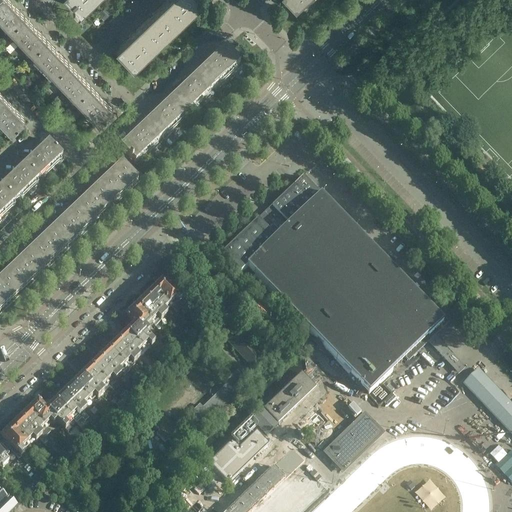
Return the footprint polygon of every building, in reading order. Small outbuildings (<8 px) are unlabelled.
[(24,17),(8,0),(0,0),(0,20),(10,31),(24,17)] [(80,10),(90,0),(70,0),(71,1),(73,3),(72,5),(76,9),(77,7),(79,10),(80,10)] [(179,21),(200,0),(167,0),(163,4),(179,21)] [(307,0),(289,0),(298,9),(307,0)] [(307,0),(298,9),(300,12),(312,0),(307,0)] [(156,43),(179,21),(163,4),(140,26),(156,43)] [(46,40),(24,17),(10,31),(32,54),(46,40)] [(132,65),(156,43),(140,26),(116,49),(117,49),(123,56),(132,65),(131,65),(132,65)] [(68,63),(46,40),(32,54),(54,77),(68,63)] [(123,56),(117,49),(115,51),(114,51),(121,58),(123,56)] [(227,77),(240,65),(226,49),(199,74),(214,90),(227,77)] [(91,86),(68,63),(54,77),(76,100),(91,86)] [(242,67),(240,65),(227,77),(229,79),(242,67)] [(188,115),(214,90),(199,74),(173,99),(188,115)] [(229,79),(227,77),(214,90),(216,92),(229,79)] [(113,110),(105,101),(91,86),(76,100),(98,124),(113,110)] [(214,90),(201,102),(203,104),(216,92),(214,90)] [(25,119),(3,95),(0,97),(0,121),(10,133),(25,119)] [(162,139),(188,115),(173,99),(147,124),(162,139)] [(201,102),(188,115),(190,117),(203,104),(201,102)] [(188,115),(175,127),(177,129),(190,117),(188,115)] [(131,162),(132,161),(135,164),(162,139),(147,124),(121,149),(130,158),(129,159),(131,162)] [(175,127),(162,139),(164,141),(177,129),(175,127)] [(162,139),(149,152),(151,154),(164,141),(162,139)] [(42,177),(62,158),(48,144),(28,163),(42,177)] [(149,152),(135,164),(137,166),(151,154),(149,152)] [(18,200),(42,177),(28,163),(4,186),(18,200)] [(114,204),(138,182),(122,165),(98,187),(114,204)] [(410,289),(407,287),(404,284),(393,272),(379,257),(341,218),(339,215),(338,215),(336,212),(326,202),(319,195),(303,178),(224,254),(222,256),(240,275),(247,269),(275,298),(272,301),(278,307),(281,304),(317,341),(313,344),(319,350),(322,347),(343,369),(369,395),(381,384),(392,372),(390,370),(403,358),(415,346),(426,335),(429,338),(443,324),(438,319),(432,312),(410,289)] [(138,182),(114,204),(115,205),(139,183),(138,182)] [(0,217),(18,200),(4,186),(0,189),(0,217)] [(91,226),(114,204),(98,187),(75,209),(91,226)] [(250,208),(244,202),(241,205),(247,211),(250,208)] [(114,204),(91,226),(92,227),(115,205),(114,204)] [(247,211),(241,205),(238,208),(244,214),(247,211)] [(244,214),(238,208),(234,211),(241,218),(244,214)] [(68,248),(91,226),(75,209),(52,231),(68,248)] [(337,211),(336,212),(338,215),(339,215),(341,218),(343,217),(345,215),(339,209),(337,211)] [(241,218),(234,211),(231,214),(237,221),(241,218)] [(237,221),(231,214),(228,217),(234,224),(237,221)] [(234,224),(228,217),(225,220),(231,227),(234,224)] [(231,227),(225,220),(222,223),(228,230),(231,227)] [(228,230),(222,223),(219,226),(225,233),(228,230)] [(91,226),(68,248),(69,249),(92,227),(91,226)] [(225,233),(219,226),(215,229),(222,236),(225,233)] [(222,236),(215,229),(212,232),(219,239),(222,236)] [(45,270),(68,248),(52,231),(29,253),(45,270)] [(68,248),(45,270),(46,272),(69,249),(68,248)] [(21,292),(45,270),(29,253),(5,276),(21,292)] [(45,270),(21,292),(23,294),(46,272),(45,270)] [(0,312),(21,292),(5,276),(0,280),(0,312)] [(182,301),(166,285),(163,282),(164,282),(163,281),(154,291),(171,309),(177,303),(178,305),(182,301)] [(406,282),(404,284),(407,287),(410,289),(411,288),(413,286),(407,281),(406,282)] [(171,309),(154,291),(145,299),(164,319),(167,315),(166,314),(171,309)] [(21,292),(0,312),(0,315),(23,294),(21,292)] [(164,319),(145,299),(136,308),(153,326),(159,321),(160,322),(164,319)] [(153,326),(136,308),(126,317),(127,318),(127,317),(135,325),(146,336),(149,333),(148,331),(153,326)] [(438,319),(443,324),(429,338),(426,335),(415,346),(403,358),(408,363),(420,351),(427,344),(431,340),(434,337),(449,324),(441,316),(438,319)] [(154,345),(146,336),(135,325),(127,334),(144,352),(149,347),(151,348),(154,345)] [(257,352),(246,341),(247,340),(246,339),(246,340),(235,330),(231,333),(230,334),(224,341),(247,365),(252,371),(264,360),(258,353),(259,352),(258,352),(257,352)] [(191,341),(197,335),(193,331),(187,337),(191,341)] [(144,352),(127,334),(118,343),(136,362),(140,359),(138,357),(144,352)] [(443,352),(446,349),(434,337),(431,340),(427,344),(439,356),(443,352)] [(136,362),(118,343),(109,351),(126,369),(132,364),(133,365),(136,362)] [(179,352),(185,347),(181,343),(175,349),(179,352)] [(173,358),(179,352),(175,349),(170,354),(173,358)] [(443,352),(439,356),(441,359),(444,362),(448,358),(452,355),(446,349),(443,352)] [(126,369),(109,351),(100,360),(119,379),(122,376),(121,374),(126,369)] [(445,402),(460,388),(425,351),(413,362),(435,386),(432,389),(438,395),(439,395),(445,402)] [(448,358),(444,362),(458,376),(462,372),(465,369),(452,355),(448,358)] [(119,379),(100,360),(91,369),(108,386),(114,381),(115,383),(119,379)] [(108,386),(91,369),(82,377),(101,397),(104,393),(103,392),(108,386)] [(306,377),(316,388),(324,381),(314,370),(306,377)] [(511,406),(479,372),(470,380),(465,385),(499,421),(511,434),(511,433),(511,406)] [(278,425),(316,388),(306,377),(302,373),(256,417),(252,421),(266,436),(278,425)] [(101,397),(82,377),(73,386),(90,404),(96,398),(97,400),(101,397)] [(90,404),(73,386),(64,394),(83,414),(86,411),(85,409),(90,404)] [(199,434),(237,396),(236,395),(227,386),(203,409),(200,406),(194,411),(197,415),(188,423),(194,429),(194,430),(195,431),(195,430),(199,434)] [(83,414),(64,394),(55,403),(73,421),(78,416),(79,417),(83,414)] [(126,405),(131,399),(128,395),(122,401),(126,405)] [(120,410),(126,405),(122,401),(116,406),(120,410)] [(57,423),(46,412),(38,403),(29,412),(46,430),(52,425),(53,426),(57,423)] [(55,403),(46,412),(57,423),(65,431),(68,428),(67,426),(73,421),(55,403)] [(46,430),(29,412),(20,421),(39,440),(42,437),(41,435),(46,430)] [(177,432),(168,424),(157,412),(156,412),(148,420),(160,432),(156,435),(165,443),(168,440),(179,452),(188,444),(178,434),(176,432),(177,432)] [(102,427),(108,422),(104,418),(98,423),(102,427)] [(378,438),(381,435),(371,425),(364,418),(331,450),(330,451),(327,454),(334,462),(343,471),(378,438)] [(39,440),(20,421),(11,429),(28,447),(34,442),(35,443),(39,440)] [(28,447),(11,429),(2,438),(2,439),(2,438),(3,439),(11,448),(21,457),(24,454),(23,453),(28,447)] [(234,441),(211,463),(230,483),(270,443),(258,431),(240,448),(234,441)] [(84,445),(90,439),(86,435),(80,441),(84,445)] [(100,459),(111,448),(103,440),(100,437),(92,445),(98,450),(94,453),(100,459)] [(11,448),(3,439),(0,442),(0,445),(7,452),(11,448)] [(0,445),(0,452),(4,457),(8,453),(7,452),(0,445)] [(72,456),(78,451),(74,447),(68,453),(72,456)] [(511,455),(494,473),(507,488),(511,483),(511,455)] [(84,458),(75,466),(82,473),(91,465),(84,458)] [(273,468),(227,511),(252,511),(285,480),(273,468)] [(0,489),(0,507),(9,499),(0,489)] [(13,511),(22,504),(17,499),(4,511),(13,511)] [(117,511),(121,508),(114,501),(102,511),(117,511)]
